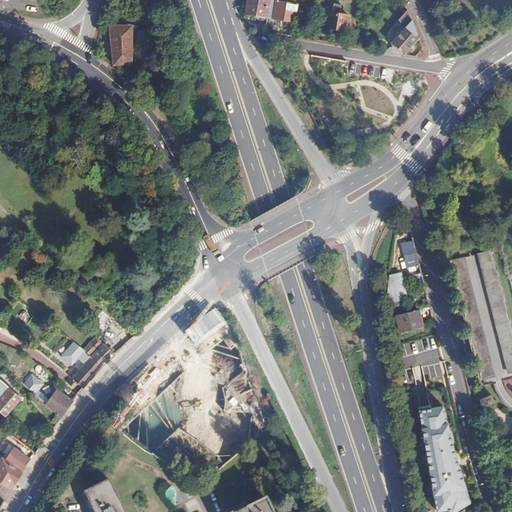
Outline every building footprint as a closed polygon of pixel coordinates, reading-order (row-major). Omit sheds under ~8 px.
[(248,0),(246,12),(250,13),(250,15),(258,17),(259,14),(266,16),(269,0),(248,0)] [(271,0),(268,16),(274,17),(277,0),(271,0)] [(297,4),(279,0),(277,0),(274,17),(294,22),(297,4)] [(348,15),(329,11),(326,27),(346,30),(348,15)] [(417,38),(411,21),(392,44),(394,45),(404,54),(417,38)] [(132,25),(110,26),(112,64),(124,63),(125,69),(132,67),(135,67),(132,25)] [(373,40),(359,37),(358,47),(372,49),(373,40)] [(511,347),(487,251),(451,260),(484,385),(511,377),(511,347)] [(418,256),(410,258),(413,273),(422,271),(418,256)] [(390,275),(388,287),(391,302),(407,299),(402,273),(390,275)] [(417,310),(396,316),(400,333),(421,328),(417,310)] [(102,311),(90,324),(100,334),(113,321),(102,311)] [(28,321),(23,327),(33,337),(37,332),(29,325),(35,318),(27,312),(23,317),(28,321)] [(205,323),(186,334),(193,345),(211,335),(205,323)] [(408,342),(411,355),(437,348),(434,335),(408,342)] [(96,337),(83,349),(91,356),(102,367),(117,354),(96,337)] [(91,356),(83,349),(73,361),(81,368),(91,356)] [(91,356),(81,368),(79,370),(72,378),(84,388),(102,367),(91,356)] [(73,361),(71,363),(79,370),(81,368),(73,361)] [(181,449),(219,435),(191,362),(153,377),(181,449)] [(25,385),(46,404),(61,418),(73,401),(57,389),(50,399),(39,390),(44,384),(33,375),(24,384),(25,385)] [(2,395),(0,393),(0,412),(5,416),(21,398),(9,388),(2,395)] [(491,396),(480,400),(483,409),(495,404),(491,396)] [(462,511),(479,502),(452,407),(424,408),(443,511),(445,511),(455,510),(457,511),(462,511)] [(13,436),(34,454),(35,455),(40,446),(19,429),(13,436)] [(3,451),(8,455),(4,459),(22,472),(30,460),(9,444),(3,451)] [(0,482),(10,489),(13,485),(22,472),(4,459),(0,455),(0,482)] [(93,511),(123,511),(108,481),(84,493),(93,511)] [(272,511),(266,498),(238,511),(272,511)]
